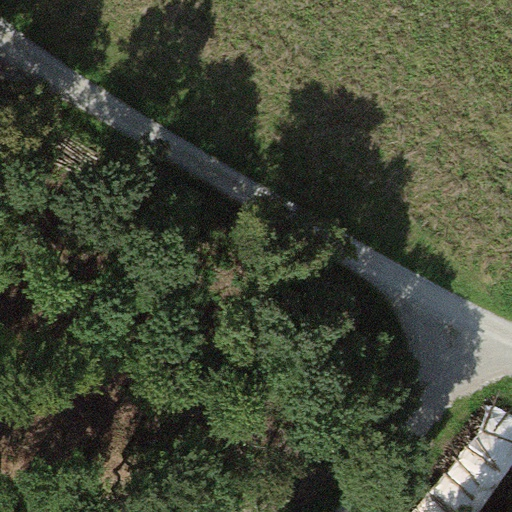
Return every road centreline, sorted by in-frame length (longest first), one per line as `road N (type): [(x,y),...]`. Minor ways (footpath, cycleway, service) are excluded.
road 1 (track): [(511,341),(0,26)]
road 2 (track): [(478,325),(354,511)]
